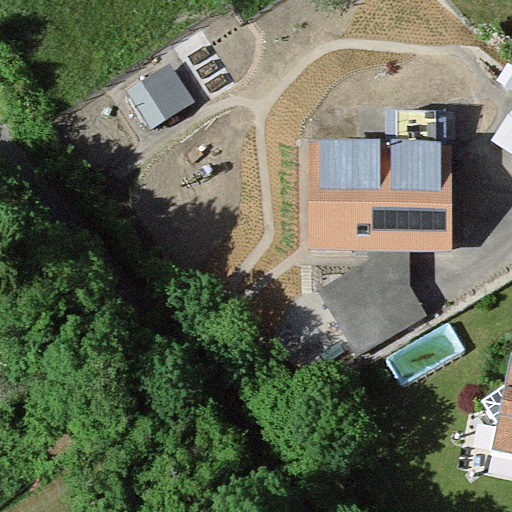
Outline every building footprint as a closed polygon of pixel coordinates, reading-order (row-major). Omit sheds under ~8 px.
[(511,143),(511,110),(497,133),(511,143)] [(308,156),(308,255),(387,255),(450,255),(450,155),(308,156)] [(319,295),(357,359),(426,319),(387,255),(319,295)] [(414,374),(467,341),(451,316),(398,349),(414,374)] [(511,372),(495,456),(511,459),(511,372)]
